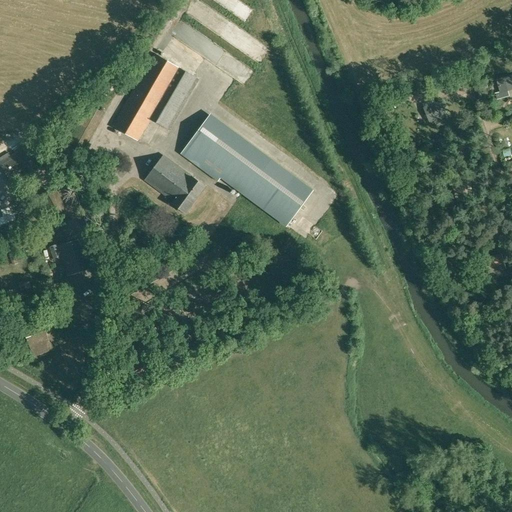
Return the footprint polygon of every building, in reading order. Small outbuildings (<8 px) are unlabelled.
[(199,79),(155,53),(113,126),(137,140),(150,118),(169,129),(199,79)] [(114,70),(88,94),(98,105),(125,81),(114,70)] [(511,76),(497,80),(500,92),(511,88),(511,76),(511,77),(511,76)] [(105,114),(84,101),(62,139),(83,151),(105,114)] [(429,122),(446,115),(440,102),(423,108),(429,122)] [(217,180),(221,176),(242,191),(286,225),(312,191),(210,115),(181,154),(217,180)] [(306,140),(301,144),(306,149),(302,152),(306,157),(315,150),(306,140)] [(36,162),(27,146),(0,162),(0,163),(9,179),(36,162)] [(185,212),(204,186),(163,155),(145,179),(168,196),(167,198),(172,202),(172,203),(185,212)] [(453,187),(458,201),(465,199),(465,197),(473,194),(468,182),(453,187)] [(66,209),(55,187),(40,195),(51,217),(66,209)] [(91,268),(85,249),(82,238),(58,246),(67,276),(77,273),(91,268)] [(488,273),(506,268),(502,254),(484,258),(488,273)] [(12,265),(18,263),(16,255),(10,257),(12,265)] [(67,312),(64,306),(49,315),(54,323),(60,319),(58,317),(67,312)] [(52,349),(41,318),(22,325),(34,357),(52,349)] [(164,352),(180,343),(176,335),(159,345),(164,352)] [(135,378),(150,369),(143,357),(127,366),(135,378)]
